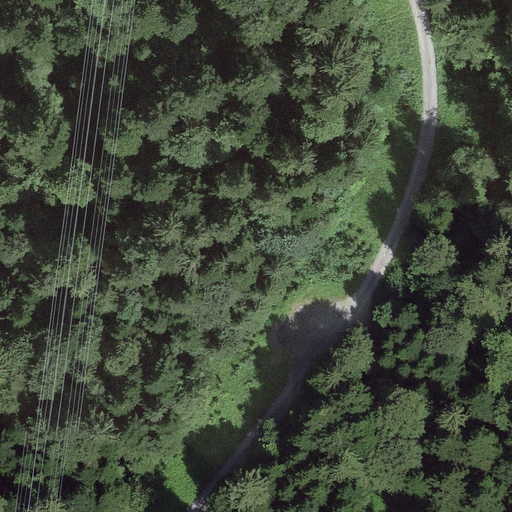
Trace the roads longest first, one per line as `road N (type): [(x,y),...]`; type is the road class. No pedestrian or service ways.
road 1 (residential): [(418,0),(433,98),(431,142),(414,196),(369,287),(198,511)]
road 2 (track): [(407,511),(379,481),(365,355),(369,287)]
